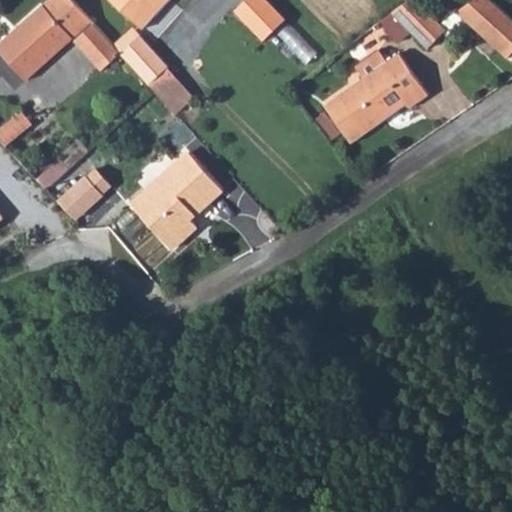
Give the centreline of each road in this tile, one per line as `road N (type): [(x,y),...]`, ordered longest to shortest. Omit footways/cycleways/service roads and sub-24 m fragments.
road 1 (unclassified): [(153,309),(261,264),(511,101)]
road 2 (unknown): [(207,0),(178,54),(180,69),(330,219)]
road 3 (track): [(0,275),(104,251),(153,309)]
